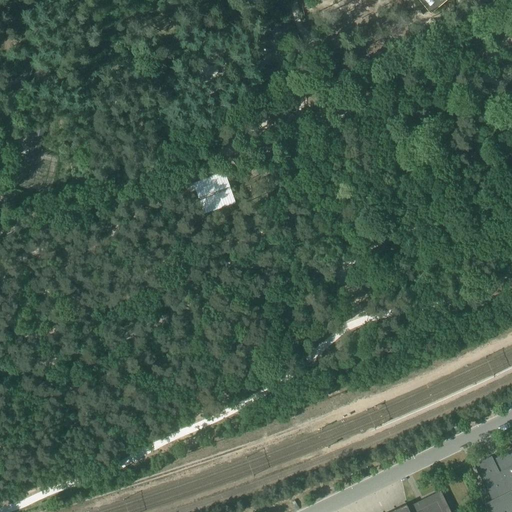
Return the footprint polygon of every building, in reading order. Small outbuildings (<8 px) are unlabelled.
[(419,0),(430,12),(445,0),(419,0)] [(270,29),(260,32),(263,42),(273,40),(272,38),(276,37),(275,34),(272,34),(270,29)] [(124,46),(123,40),(124,38),(113,40),(101,46),(95,52),(91,58),(91,64),(94,68),(99,70),(108,68),(115,64),(122,60),(126,54),(124,46)] [(261,54),(259,69),(270,70),(271,55),(261,54)] [(38,126),(32,156),(38,157),(38,155),(44,128),(38,126)] [(261,162),(277,158),(275,150),(259,154),(261,162)] [(289,154),(283,155),(285,176),(291,175),(289,154)] [(213,172),(207,170),(203,177),(201,178),(199,173),(186,178),(191,191),(196,189),(199,197),(196,203),(202,206),(205,213),(235,201),(224,170),(213,174),(213,172)] [(511,449),(500,456),(501,457),(494,461),(491,456),(475,464),(491,495),(492,495),(493,499),(485,503),(489,511),(510,511),(511,511),(511,449)] [(389,511),(451,511),(440,490),(423,499),(424,501),(409,508),(406,504),(389,511)]
